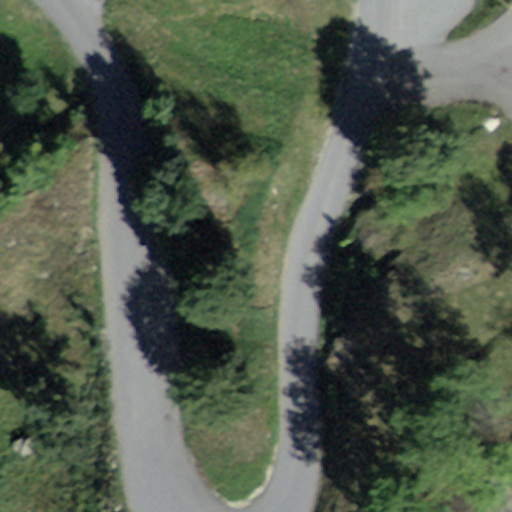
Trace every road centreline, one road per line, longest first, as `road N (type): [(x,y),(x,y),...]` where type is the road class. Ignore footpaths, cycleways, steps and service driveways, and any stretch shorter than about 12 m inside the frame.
road 1 (residential): [(66,0),(94,35),(123,119),(149,392),(178,511)]
road 2 (residential): [(279,511),(301,451),(302,297),(368,121),(370,87)]
road 3 (residential): [(370,87),(458,60),(511,21)]
